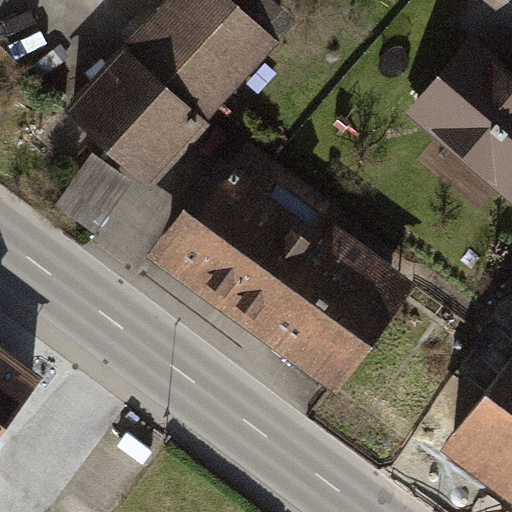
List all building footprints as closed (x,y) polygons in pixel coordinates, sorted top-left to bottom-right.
[(284,0),(169,0),(65,106),(150,190),(311,26),(284,0)] [(511,63),(485,43),(429,119),(511,180),(511,63)] [(253,143),(167,249),(326,377),(412,271),(253,143)] [(0,424),(45,366),(0,332),(0,424)] [(511,370),(457,437),(511,481),(511,370)]
